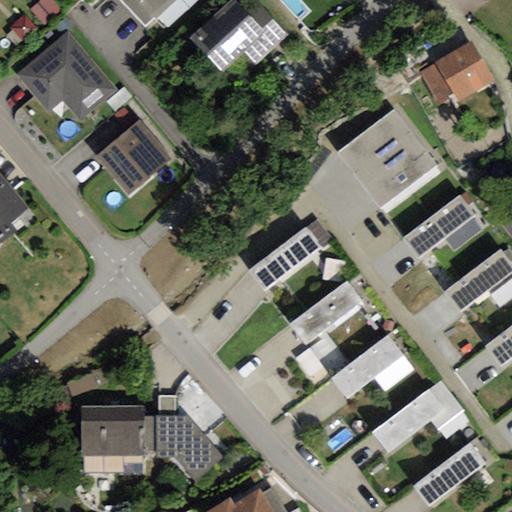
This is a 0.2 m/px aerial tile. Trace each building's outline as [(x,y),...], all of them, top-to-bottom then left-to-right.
[(181,0),(116,0),(146,32),(181,0)] [(232,2),(188,43),(221,78),(244,56),(254,66),(288,34),(260,5),(247,17),(232,2)] [(36,32),(23,17),(10,30),(22,44),(36,32)] [(68,35),(15,80),(47,117),(63,103),(81,123),(117,92),(68,35)] [(494,85),(470,46),(420,76),(438,107),(453,98),(458,106),(494,85)] [(437,169),(393,113),(336,158),(380,214),(437,169)] [(138,124),(94,163),(128,200),(171,161),(138,124)] [(0,180),(0,246),(15,234),(9,227),(27,212),(0,180)] [(475,219),(459,198),(403,242),(420,263),(475,219)] [(248,276),(265,298),(322,253),(305,232),(248,276)] [(511,277),(511,269),(498,252),(442,296),(459,318),(511,277)] [(289,329),(306,351),(364,307),(347,284),(289,329)] [(511,363),(511,327),(483,350),(500,372),(511,363)] [(329,384),(345,405),(403,360),(387,340),(329,384)] [(445,414),(427,392),(370,438),(388,459),(445,414)] [(82,410),(82,461),(144,461),(144,463),(174,462),(193,486),(224,460),(186,418),(144,421),(144,410),(82,410)] [(412,492),(427,511),(430,511),(485,469),(468,447),(412,492)] [(230,502),(213,511),(270,511),(258,493),(233,508),(230,502)]
